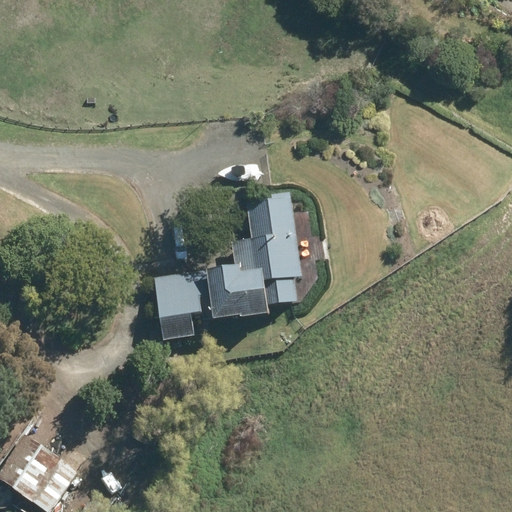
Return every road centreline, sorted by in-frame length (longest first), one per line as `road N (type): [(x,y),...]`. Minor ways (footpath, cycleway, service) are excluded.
road 1 (track): [(0,288),(34,375),(58,389),(95,379),(115,358),(131,291),(111,244),(0,179)]
road 2 (track): [(0,153),(144,169),(172,225),(176,256)]
